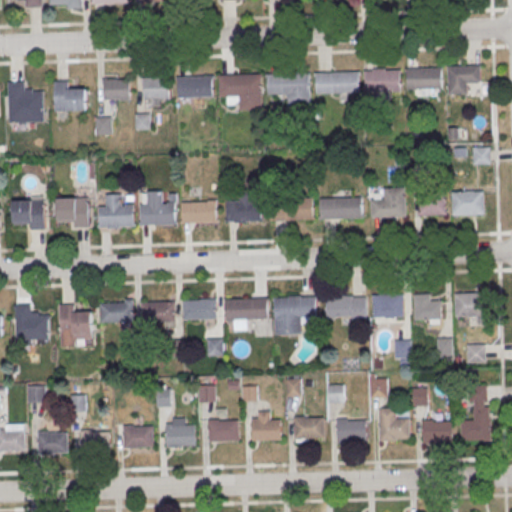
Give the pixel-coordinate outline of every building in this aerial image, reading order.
[(42,0),(43,7),(26,8),(26,0),(19,1),(19,0),(42,0)] [(50,0),(51,5),(68,5),(68,9),(83,8),(82,0),(50,0)] [(448,67),(449,95),(468,94),(468,83),(481,83),(480,66),(448,67)] [(407,69),(408,90),(442,89),(442,68),(407,69)] [(366,71),(367,92),(401,91),(401,70),(366,71)] [(316,74),(317,95),(360,93),(359,73),(316,74)] [(268,75),(268,96),(288,95),(288,109),(309,108),(309,74),(268,75)] [(220,76),(221,97),(240,96),(240,110),(262,109),(261,75),(220,76)] [(179,78),(179,98),(214,97),(213,76),(179,78)] [(144,78),(170,78),(170,99),(144,99),(144,78)] [(105,80),(131,79),(131,100),(105,101),(105,80)] [(8,83),(9,122),(45,121),(44,92),(34,92),(34,90),(26,90),(25,82),(8,83)] [(55,82),(56,111),(88,111),(87,89),(69,89),(69,82),(55,82)] [(135,114),(151,113),(152,131),(136,131),(135,114)] [(96,118),(112,117),(112,135),(97,135),(96,118)] [(473,149),(489,148),(490,166),(474,166),(473,149)] [(409,167),(425,166),(425,184),(410,184),(409,167)] [(371,201),(372,220),(407,218),(405,188),(385,189),(385,200),(371,201)] [(141,206),(142,226),(177,225),(176,203),(164,204),(163,191),(148,192),(148,205),(141,206)] [(227,202),(227,223),(262,222),(262,200),(255,200),(255,191),(240,191),(240,202),(227,202)] [(453,193),(453,215),(483,214),(483,192),(453,193)] [(100,207),(101,228),(135,227),(134,206),(123,207),(122,194),(106,195),(106,207),(100,207)] [(420,194),(421,216),(446,216),(445,194),(420,194)] [(58,199),(89,198),(90,227),(76,228),(76,222),(59,223),(58,199)] [(321,200),(322,221),(363,219),(362,198),(321,200)] [(272,201),(273,222),(314,220),(313,199),(272,201)] [(14,201),(45,200),(46,229),(32,230),(32,224),(15,225),(14,201)] [(183,203),(183,223),(218,222),(217,202),(183,203)] [(455,295),(456,317),(486,316),(486,294),(455,295)] [(374,296),(375,318),(405,318),(404,295),(374,296)] [(415,295),(415,321),(443,321),(442,301),(431,302),(431,295),(415,295)] [(326,297),(327,316),(368,315),(367,296),(326,297)] [(274,299),(275,336),(302,335),(302,318),(316,318),(316,298),(274,299)] [(184,301),(185,320),(218,319),(217,300),(184,301)] [(227,301),(228,320),(269,319),(268,300),(227,301)] [(101,304),(102,323),(135,322),(134,303),(101,304)] [(142,304),(143,323),(176,322),(175,303),(142,304)] [(61,305),(63,347),(76,347),(76,340),(94,339),(93,312),(76,313),(75,305),(61,305)] [(17,306),(17,337),(49,336),(48,315),(30,315),(30,306),(17,306)] [(208,340),(224,339),(225,356),(208,357),(208,340)] [(437,340),(453,339),(453,356),(437,357),(437,340)] [(166,341),(182,341),(183,358),(167,358),(166,341)] [(395,342),(411,341),(412,358),(396,359),(395,342)] [(125,342),(141,342),(141,359),(125,359),(125,342)] [(467,346),(486,345),(487,362),(468,363),(467,346)] [(286,381),(302,380),(303,397),(287,398),(286,381)] [(371,381),(387,380),(387,398),(371,398),(371,381)] [(199,386),(216,385),(216,403),(200,403),(199,386)] [(462,419),(462,441),(491,440),(490,385),(474,386),(474,419),(462,419)] [(27,387),(43,386),(44,403),(28,404),(27,387)] [(242,387),(259,386),(259,403),(243,404),(242,387)] [(329,387),(345,386),(345,403),(329,404),(329,387)] [(156,390),(172,389),(173,406),(157,407),(156,390)] [(413,390),(429,389),(430,406),(414,407),(413,390)] [(71,396),(87,395),(88,413),(72,413),(71,396)] [(295,418),(295,440),(325,439),(324,420),(305,420),(305,418),(295,418)] [(381,419),(381,440),(411,440),(411,420),(392,421),(392,418),(381,419)] [(252,420),(252,441),(282,441),(282,421),(263,422),(263,419),(252,420)] [(210,420),(211,442),(240,441),(240,422),(221,422),(221,420),(210,420)] [(338,420),(338,442),(368,441),(367,422),(348,422),(348,420),(338,420)] [(423,422),(424,443),(453,443),(453,423),(434,424),(434,421),(423,422)] [(166,424),(167,446),(197,445),(196,426),(177,426),(177,424),(166,424)] [(124,426),(124,448),(154,447),(154,428),(135,428),(135,426),(124,426)] [(0,430),(0,451),(26,451),(26,432),(7,432),(7,430),(0,430)] [(81,431),(82,453),(112,452),(111,433),(92,433),(92,431),(81,431)] [(38,432),(39,454),(68,453),(68,434),(49,434),(49,432),(38,432)]
